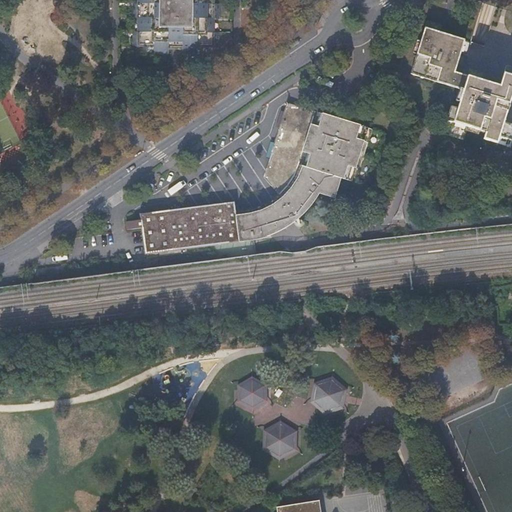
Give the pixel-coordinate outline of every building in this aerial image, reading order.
[(140,0),(141,2),(138,2),(134,2),(133,17),(138,17),(141,17),(140,31),(138,31),(133,30),(133,45),(154,45),(154,53),(169,53),(169,48),(169,38),(183,38),(183,48),(183,54),(198,54),(198,46),(219,46),(219,31),(214,31),(212,31),(212,18),(215,18),(219,18),(220,3),(215,3),(212,3),(212,0),(140,0)] [(457,88),(461,73),(457,71),(467,39),(440,31),(442,25),(427,21),(411,73),(457,88)] [(169,38),(169,48),(183,48),(183,38),(169,38)] [(455,136),(463,139),(465,140),(468,127),(487,132),(485,139),(500,144),(502,137),(508,139),(511,125),(511,124),(506,123),(511,104),(511,66),(508,66),(502,85),(490,81),(474,106),(455,136)] [(474,106),(490,81),(484,80),(486,73),(471,68),(469,75),(468,75),(464,90),(458,108),(451,106),(446,120),(453,122),(457,124),(453,136),(455,136),(474,106)] [(464,90),(468,75),(461,73),(457,88),(463,89),(464,90)] [(313,113),(289,105),(264,178),(279,194),(288,185),(295,174),(300,161),(304,146),(313,113)] [(317,204),(322,194),(338,201),(344,181),(346,182),(352,168),(359,170),(369,143),(360,141),(364,127),(326,116),(322,130),(312,126),(305,154),(313,157),(309,169),(305,168),(302,176),(297,186),(291,193),(284,201),(270,210),(263,213),(255,216),(249,217),(242,217),(238,217),(240,242),(240,245),(254,244),(267,240),(279,235),(291,229),(301,222),(310,213),(317,204)] [(238,217),(237,203),(140,215),(140,220),(125,222),(126,231),(141,229),(143,245),(144,255),(240,242),(238,217)] [(251,379),(239,386),(239,401),(252,407),(264,400),(264,384),(251,379)] [(315,384),(311,402),(324,413),(341,407),(344,391),(332,379),(315,384)] [(264,431),(263,448),(279,458),(294,449),(295,432),(279,422),(264,431)] [(320,511),(319,500),(276,507),(277,511),(320,511)]
